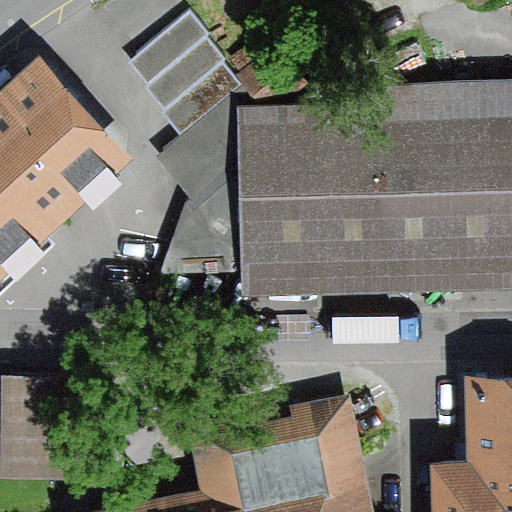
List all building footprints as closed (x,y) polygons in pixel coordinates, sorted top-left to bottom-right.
[(204,114),(245,83),(189,10),(132,53),(188,126),(204,114)] [(0,95),(0,265),(132,152),(48,55),(0,95)] [(245,83),(204,114),(238,157),(278,125),(245,83)] [(239,252),(240,266),(511,259),(511,92),(287,106),(286,118),(278,125),(238,157),(196,189),(185,199),(164,258),(239,252)] [(188,126),(162,146),(196,189),(238,157),(204,114),(188,126)] [(10,364),(0,363),(0,393),(9,394),(8,460),(71,461),(72,426),(101,426),(101,376),(9,374),(10,364)] [(467,450),(443,451),(444,511),(511,511),(511,372),(465,374),(467,450)] [(215,495),(131,511),(364,511),(342,401),(202,430),(215,495)]
